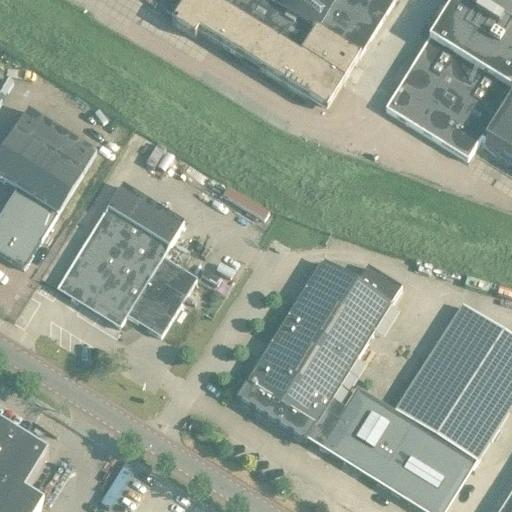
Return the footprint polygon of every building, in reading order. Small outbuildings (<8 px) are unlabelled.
[(278,0),(186,0),(171,25),(194,40),(198,33),(241,60),(278,0)] [(278,0),(241,60),(326,113),(396,0),(278,0)] [(511,0),(455,0),(386,112),(467,163),(481,141),(511,160),(511,0)] [(96,155),(27,113),(0,157),(0,181),(17,192),(0,218),(0,256),(24,271),(96,155)] [(127,319),(161,339),(196,281),(162,260),(183,226),(122,188),(58,293),(119,330),(127,319)] [(323,265),(272,346),(236,403),(305,446),(307,441),(332,401),(332,402),(401,290),(367,269),(356,286),(323,265)] [(511,339),(462,308),(391,421),(390,422),(392,423),(409,433),(422,442),(439,452),(456,463),(479,478),(484,469),(477,465),(511,408),(511,339)] [(320,449),(315,457),(354,482),(392,423),(390,422),(391,421),(360,402),(353,414),(332,402),(332,401),(307,441),(320,449)] [(376,485),(409,433),(392,423),(354,482),(371,493),(376,485)] [(0,511),(37,511),(21,501),(48,458),(0,427),(0,511)] [(409,433),(376,485),(371,493),(385,501),(390,493),(422,442),(409,433)] [(402,511),(407,504),(439,452),(422,442),(390,493),(385,501),(402,511)] [(402,511),(425,511),(456,463),(439,452),(407,504),(402,511)] [(456,463),(425,511),(457,511),(479,478),(456,463)] [(511,511),(511,496),(501,511),(511,511)]
